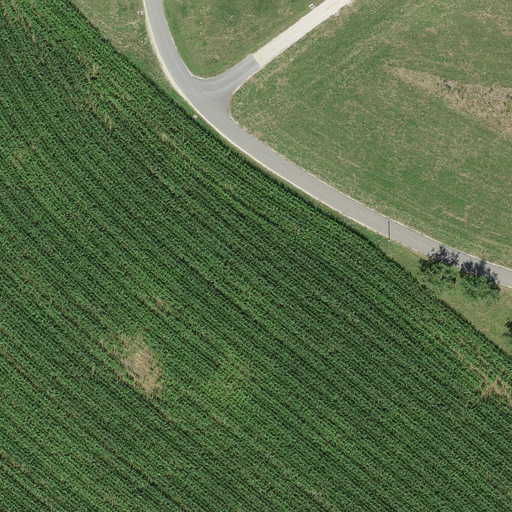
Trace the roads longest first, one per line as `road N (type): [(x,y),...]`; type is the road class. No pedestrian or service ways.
road 1 (residential): [(146,0),(154,40),(190,99),(239,146),(378,229),(511,280)]
road 2 (track): [(340,0),(216,92),(190,99)]
